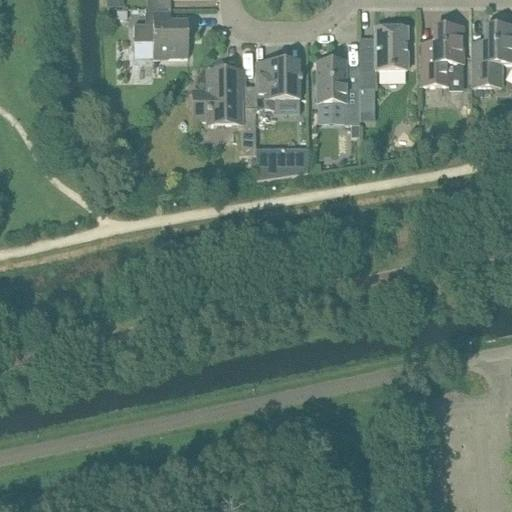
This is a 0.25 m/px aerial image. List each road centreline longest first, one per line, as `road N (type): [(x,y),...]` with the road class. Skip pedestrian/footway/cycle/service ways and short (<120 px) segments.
road 1 (residential): [(0,457),(331,388)]
road 2 (unclassified): [(331,388),(511,348)]
road 3 (residential): [(230,0),(243,28),(259,32),(311,31),(348,0)]
